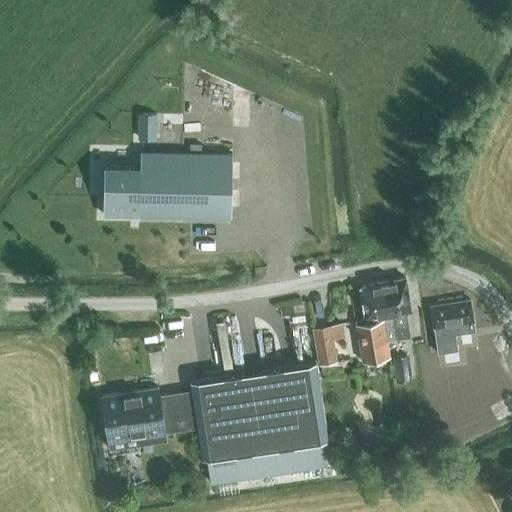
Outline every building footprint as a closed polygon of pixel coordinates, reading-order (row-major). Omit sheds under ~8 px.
[(139,137),(156,138),(157,114),(139,113),(139,137)] [(190,143),(190,152),(201,152),(202,143),(190,143)] [(105,166),(103,214),(129,214),(129,210),(139,210),(139,215),(230,217),(232,153),(141,150),(141,167),(105,166)] [(405,276),(383,281),(394,338),(410,335),(407,318),(411,317),(410,310),(411,310),(405,276)] [(390,357),(388,339),(394,338),(383,281),(360,286),(365,319),(355,321),(361,359),(390,357)] [(437,344),(456,341),(455,331),(475,328),(470,298),(431,305),(437,344)] [(336,361),(337,361),(331,323),(312,327),(318,364),(320,364),(336,361)] [(412,380),(409,356),(393,358),(396,382),(412,380)] [(192,393),(197,425),(205,482),(332,462),(316,361),(190,380),(192,393)] [(338,370),(336,361),(320,364),(322,373),(338,370)] [(197,425),(192,393),(160,398),(158,386),(102,395),(109,440),(165,432),(165,429),(197,425)] [(441,404),(428,408),(435,432),(447,428),(441,404)]
